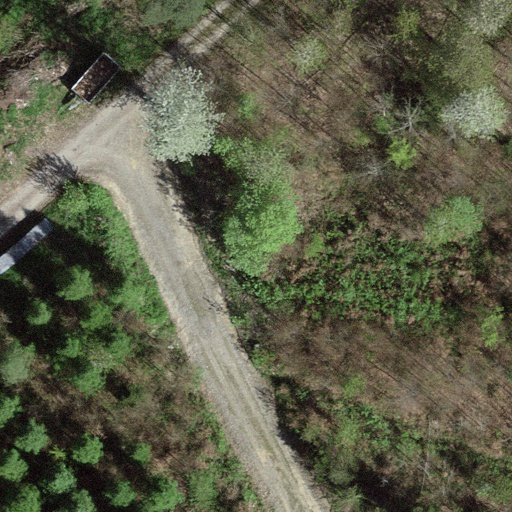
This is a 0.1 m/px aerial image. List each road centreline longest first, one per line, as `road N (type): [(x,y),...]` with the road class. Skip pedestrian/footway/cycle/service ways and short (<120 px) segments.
road 1 (track): [(98,141),(295,511)]
road 2 (track): [(0,225),(262,0)]
